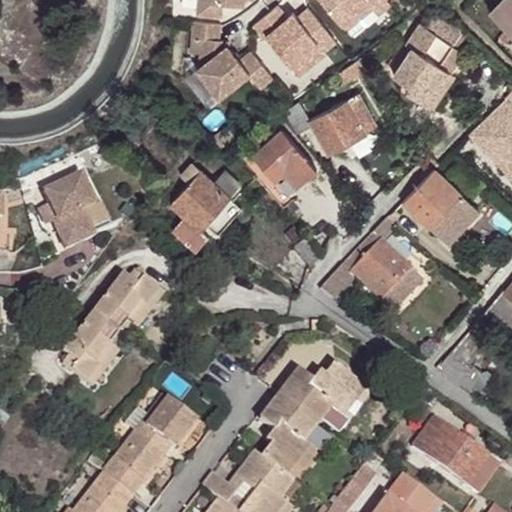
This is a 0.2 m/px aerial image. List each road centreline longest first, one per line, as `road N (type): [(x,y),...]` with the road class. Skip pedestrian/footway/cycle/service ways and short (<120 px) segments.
road 1 (residential): [(306,292),(511,439)]
road 2 (residential): [(167,511),(240,412),(241,393),(211,359)]
